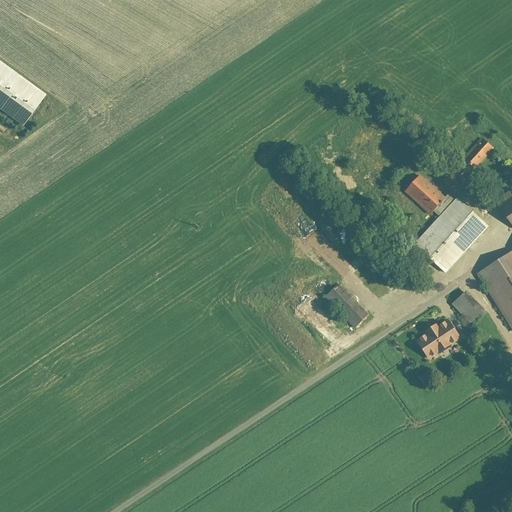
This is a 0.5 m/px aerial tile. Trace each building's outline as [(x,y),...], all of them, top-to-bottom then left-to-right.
[(0,110),(23,127),(45,96),(0,62),(0,110)] [(484,133),(450,170),(469,188),(503,150),(484,133)] [(413,181),(398,198),(433,229),(418,246),(449,273),(489,227),(459,201),(449,213),(413,181)] [(511,204),(501,212),(511,226),(511,204)] [(511,257),(480,278),(511,328),(511,257)] [(343,286),(327,301),(352,328),(368,314),(343,286)] [(466,294),(453,306),(473,327),(485,315),(466,294)] [(419,342),(431,362),(465,340),(452,320),(419,342)]
